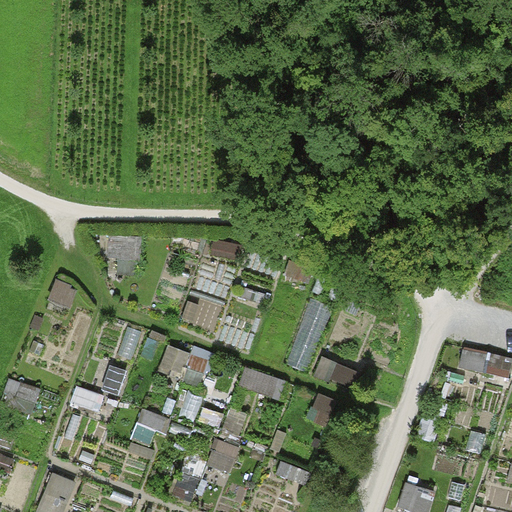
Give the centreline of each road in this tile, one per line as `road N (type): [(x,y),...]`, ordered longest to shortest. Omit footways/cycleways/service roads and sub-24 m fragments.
road 1 (track): [(511,323),(442,311),(415,282),(273,222),(63,207),(0,179)]
road 2 (track): [(511,237),(442,311),(372,511)]
